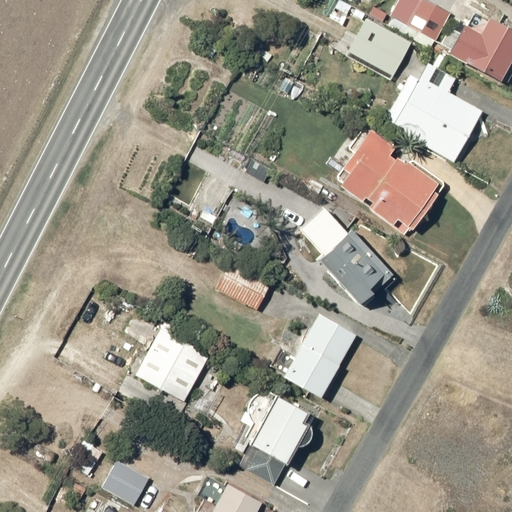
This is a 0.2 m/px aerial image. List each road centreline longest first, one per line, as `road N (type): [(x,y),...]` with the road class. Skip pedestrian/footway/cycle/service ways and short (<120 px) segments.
road 1 (residential): [(320,511),(511,173)]
road 2 (trunk): [(0,273),(138,0)]
